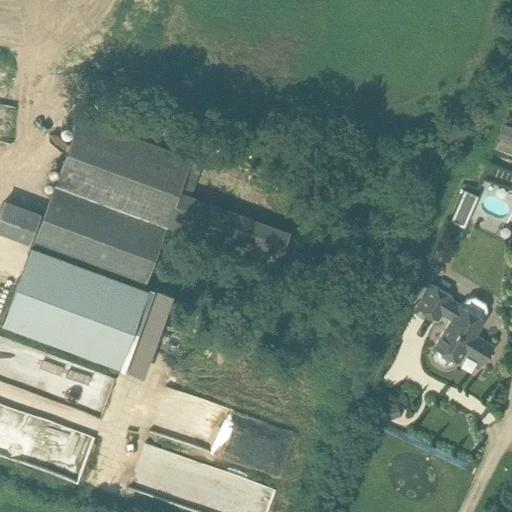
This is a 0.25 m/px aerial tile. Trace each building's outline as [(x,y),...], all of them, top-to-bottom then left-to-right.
[(203,160),(79,115),(33,243),(147,284),(168,226),(278,267),(290,229),(181,190),(183,185),(193,188),(203,160)] [(495,148),(511,154),(511,125),(505,123),(495,148)] [(480,195),(465,188),(451,221),(465,228),(480,195)] [(0,232),(30,244),(42,212),(4,198),(0,209),(0,232)] [(31,244),(2,323),(116,366),(145,286),(31,244)] [(430,282),(416,306),(439,320),(443,315),(451,320),(447,325),(435,346),(437,348),(435,353),(436,360),(446,365),(452,364),(455,359),(459,361),(465,351),(484,363),(495,346),(475,334),(485,318),(483,317),(487,310),(486,302),(475,296),(467,297),(462,306),(451,300),(454,296),(430,282)] [(404,405),(398,402),(388,406),(384,411),(386,416),(392,419),(403,415),(405,410),(404,405)]
